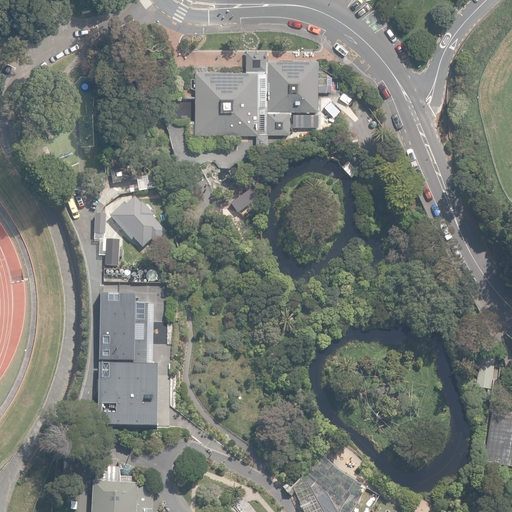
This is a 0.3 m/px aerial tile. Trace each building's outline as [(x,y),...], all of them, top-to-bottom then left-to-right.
[(257,50),(246,50),(246,56),(246,66),(246,70),(205,70),(195,70),(195,77),(191,77),(191,88),(195,88),(195,96),(195,120),(190,120),(189,133),(194,133),(256,134),(256,142),(256,146),(268,146),(268,133),(290,133),(290,110),(318,110),(318,66),(318,59),(309,59),(277,59),(268,58),(268,50),(257,50)] [(294,130),(307,130),(307,118),(294,118),(294,130)] [(354,147),(350,151),(353,156),(358,152),(354,147)] [(352,180),(360,173),(350,160),(341,168),(352,180)] [(111,170),(113,184),(143,178),(140,165),(111,170)] [(375,191),(377,200),(389,197),(387,188),(375,191)] [(72,219),(82,216),(77,197),(67,200),(72,219)] [(134,237),(143,247),(152,239),(156,242),(167,232),(153,216),(154,215),(142,202),(140,203),(135,197),(127,204),(125,203),(110,216),(131,239),(134,237)] [(76,224),(75,223),(74,223),(82,247),(85,246),(85,245),(89,244),(88,242),(92,240),(91,237),(92,237),(88,225),(84,226),(83,225),(79,227),(78,224),(76,224)] [(105,265),(119,266),(120,256),(123,257),(124,249),(119,249),(120,240),(103,239),(103,251),(106,252),(105,265)] [(154,270),(151,270),(148,271),(147,274),(147,277),(148,280),(151,281),(154,280),(157,278),(158,275),(157,272),(154,270)] [(240,308),(252,305),(248,290),(236,293),(240,308)] [(108,292),(100,292),(97,423),(156,425),(158,363),(153,363),(153,353),(154,304),(148,304),(148,303),(136,302),(136,293),(119,292),(119,294),(108,293),(108,292)] [(490,391),(495,360),(479,357),(475,388),(490,391)] [(403,422),(413,417),(408,408),(398,413),(403,422)] [(484,464),(511,467),(511,410),(492,408),(484,464)] [(322,455),(306,472),(316,480),(310,488),(315,497),(327,491),(338,511),(350,511),(367,486),(339,470),(322,455)] [(72,480),(74,458),(63,458),(62,480),(72,480)] [(316,480),(306,472),(303,476),(310,488),(316,480)] [(303,476),(302,476),(293,485),(295,491),(303,511),(323,511),(315,497),(310,488),(303,476)] [(91,511),(136,511),(138,486),(138,483),(94,480),(91,511)] [(295,491),(293,485),(287,491),(291,495),(295,491)] [(152,511),(154,487),(138,486),(136,511),(152,511)] [(338,511),(327,491),(315,497),(323,511),(338,511)] [(253,511),(254,511),(249,508),(246,505),(243,501),(241,495),(237,500),(232,503),(227,505),(222,507),(227,511),(253,511)]
